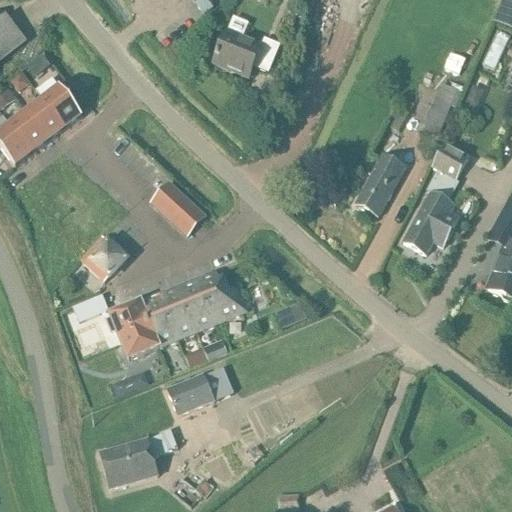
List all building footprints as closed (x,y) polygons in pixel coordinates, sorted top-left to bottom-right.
[(511,0),(506,0),(496,25),(511,31),(511,0)] [(7,18),(0,23),(0,67),(28,45),(7,18)] [(214,67),(249,81),(254,69),(269,75),(280,47),(264,41),(261,48),(227,34),(214,67)] [(21,77),(11,84),(18,94),(28,87),(21,77)] [(43,103),(66,133),(82,121),(53,82),(36,94),(42,104),(43,103)] [(0,112),(16,99),(6,86),(0,91),(0,112)] [(421,135),(437,142),(451,108),(455,110),(461,95),(441,87),(421,135)] [(26,116),(49,146),(66,133),(43,103),(42,104),(26,116)] [(32,159),(49,146),(26,116),(10,128),(32,159)] [(10,128),(4,120),(0,122),(0,150),(16,171),(32,159),(10,128)] [(403,246),(426,259),(434,246),(443,251),(459,221),(450,216),(454,208),(448,205),(459,186),(456,184),(469,162),(445,148),(432,172),(436,175),(426,194),(431,197),(403,246)] [(383,159),(355,208),(379,221),(406,172),(383,159)] [(164,192),(174,200),(178,195),(169,187),(164,192)] [(164,192),(160,196),(169,205),(174,200),(164,192)] [(178,195),(174,200),(169,205),(178,213),(187,204),(178,195)] [(169,205),(160,196),(156,201),(165,210),(169,205)] [(151,206),(160,215),(165,210),(156,201),(151,206)] [(178,213),(169,223),(178,231),(183,226),(187,222),(192,217),(196,212),(187,204),(178,213)] [(511,204),(502,223),(511,228),(511,204)] [(160,215),(169,223),(178,213),(169,205),(165,210),(160,215)] [(192,217),(201,225),(206,220),(196,212),(192,217)] [(197,230),(201,225),(192,217),(187,222),(197,230)] [(197,230),(187,222),(183,226),(192,235),(197,230)] [(183,226),(178,231),(188,240),(192,235),(183,226)] [(82,265),(104,286),(126,263),(103,241),(82,265)] [(488,292),(511,302),(511,249),(505,246),(498,263),(500,264),(488,292)] [(200,283),(217,328),(246,316),(237,293),(225,299),(216,276),(200,283)] [(180,291),(198,336),(217,328),(200,283),(180,291)] [(180,291),(160,299),(178,344),(198,336),(180,291)] [(74,306),(82,328),(111,318),(103,296),(74,306)] [(178,344),(160,299),(140,307),(149,330),(159,352),(178,344)] [(149,330),(140,307),(111,319),(112,322),(107,324),(113,340),(118,338),(120,342),(149,330)] [(120,342),(129,364),(159,352),(149,330),(120,342)] [(191,368),(229,360),(226,345),(187,353),(191,368)] [(214,404),(234,396),(224,371),(166,394),(177,420),(214,405),(214,404)] [(101,456),(110,492),(158,479),(154,462),(178,451),(171,434),(149,444),(101,456)] [(299,511),(299,496),(278,497),(278,511),(299,511)]
